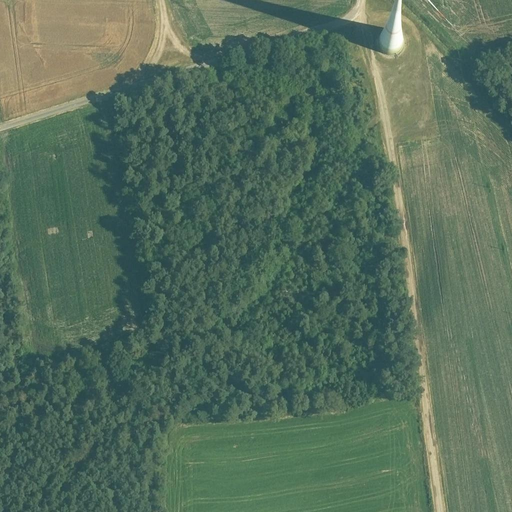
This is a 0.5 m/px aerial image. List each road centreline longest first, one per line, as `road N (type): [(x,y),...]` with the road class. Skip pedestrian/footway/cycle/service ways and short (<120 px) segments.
road 1 (track): [(355,9),(394,120),(445,511)]
road 2 (track): [(355,0),(355,9),(170,76),(0,128)]
